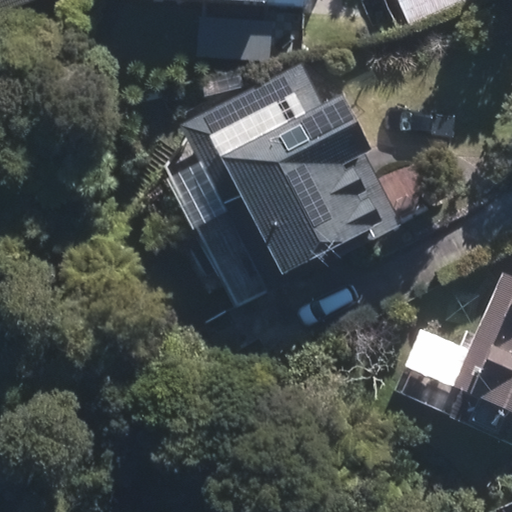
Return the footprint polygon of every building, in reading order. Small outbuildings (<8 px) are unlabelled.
[(0,0),(0,10),(28,0),(0,0)] [(472,0),(404,0),(418,26),(472,0)] [(277,20),(201,16),(198,63),(274,67),(277,20)] [(302,65),(188,126),(274,287),(388,226),(351,157),(366,149),(338,96),(322,104),(302,65)] [(511,280),(501,276),(446,410),(511,436),(511,280)]
